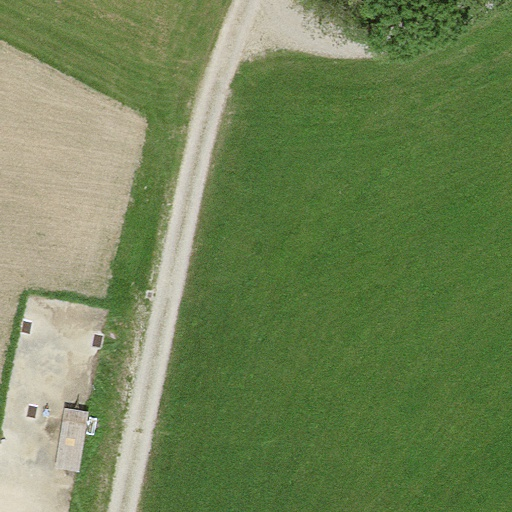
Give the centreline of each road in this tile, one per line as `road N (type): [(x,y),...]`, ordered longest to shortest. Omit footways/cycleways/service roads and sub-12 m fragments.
road 1 (track): [(126,511),(220,80),(259,0)]
road 2 (track): [(275,0),(313,40),(359,50),(425,39),(502,0)]
